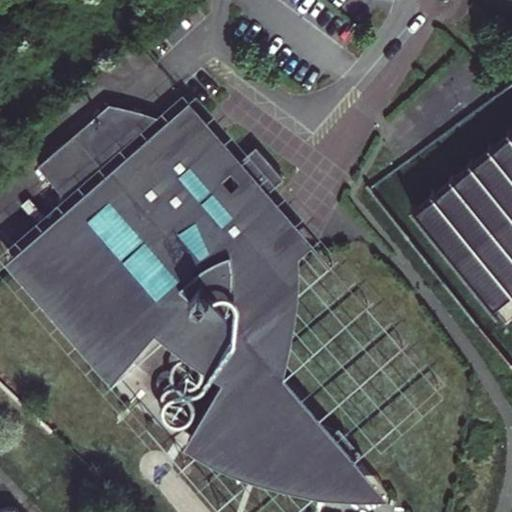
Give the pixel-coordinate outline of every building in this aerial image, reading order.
[(188,94),(164,114),(176,119),(189,125),(203,132),(214,139),(225,146),(238,156),(240,154),(188,94)] [(37,161),(69,198),(9,251),(10,252),(11,254),(12,255),(13,256),(15,258),(16,259),(17,261),(18,262),(19,264),(20,265),(22,266),(23,268),(24,269),(25,271),(26,272),(27,274),(28,275),(30,276),(31,278),(32,279),(33,280),(34,282),(35,283),(37,285),(38,287),(39,288),(40,289),(41,290),(42,292),(44,293),(45,294),(46,296),(47,297),(48,299),(50,300),(51,302),(52,303),(53,304),(54,306),(56,307),(57,308),(58,309),(60,311),(61,312),(62,313),(63,315),(65,316),(66,318),(67,319),(68,320),(70,322),(71,323),(72,324),(73,326),(75,327),(76,328),(77,330),(78,331),(79,332),(81,333),(82,335),(83,336),(85,337),(86,338),(87,340),(89,341),(90,342),(91,343),(93,345),(94,346),(95,347),(96,348),(98,350),(99,351),(101,352),(102,354),(103,355),(105,356),(106,357),(107,359),(108,360),(110,361),(111,362),(113,364),(114,365),(115,366),(117,367),(118,369),(119,370),(163,319),(226,365),(189,429),(190,429),(192,431),(193,432),(195,433),(196,433),(198,434),(199,435),(201,436),(202,437),(204,438),(205,439),(206,439),(208,441),(210,441),(211,442),(212,443),(214,444),(216,445),(217,445),(218,446),(220,447),(222,448),(223,448),(225,450),(226,450),(228,451),(229,451),(231,452),(232,453),(234,454),(235,455),(237,455),(239,456),(240,457),(242,457),(243,458),(245,459),(246,459),(248,460),(250,461),(251,461),(253,462),(254,462),(256,463),(257,464),(259,464),(260,465),(262,465),(264,466),(265,466),(267,467),(269,467),(270,468),(272,469),(274,469),(275,470),(277,470),(279,471),(280,471),(282,471),(283,472),(285,472),(287,473),(288,474),(290,474),(292,474),(293,475),(295,475),(297,475),(298,476),(300,476),(302,476),(303,477),(305,478),(306,478),(308,478),(310,479),(311,479),(313,479),(315,479),(316,480),(318,480),(320,480),(322,480),(323,481),(325,481),(327,481),(328,481),(330,481),(359,456),(360,455),(356,451),(361,446),(339,420),(334,425),(284,368),(271,354),(273,348),(274,342),(276,332),(278,323),(279,316),(280,306),(281,297),(282,288),(282,278),(282,269),(282,259),(282,250),(293,238),(278,226),(276,217),(274,209),(271,202),(268,194),(264,189),(268,186),(283,173),(255,140),(240,154),(238,156),(225,146),(214,139),(203,132),(189,125),(176,119),(164,114),(147,108),(108,99),(37,161)] [(511,132),(421,206),(417,201),(414,204),(511,322),(511,320),(511,132)] [(299,269),(323,248),(268,186),(264,189),(268,194),(271,202),(274,209),(276,217),(278,226),(293,238),(282,250),(282,259),(282,269),(282,278),(282,288),(281,297),(280,306),(279,316),(278,323),(276,332),(274,342),(273,348),(271,354),(284,368),(296,312),(299,269)] [(9,251),(1,258),(2,259),(26,289),(48,314),(91,358),(113,377),(119,370),(118,369),(117,367),(115,366),(114,365),(113,364),(111,362),(110,361),(108,360),(107,359),(106,357),(105,356),(103,355),(102,354),(101,352),(99,351),(98,350),(96,348),(95,347),(94,346),(93,345),(91,343),(90,342),(89,341),(87,340),(86,338),(85,337),(83,336),(82,335),(81,333),(79,332),(78,331),(77,330),(76,328),(75,327),(73,326),(72,324),(71,323),(70,322),(68,320),(67,319),(66,318),(65,316),(63,315),(62,313),(61,312),(60,311),(58,309),(57,308),(56,307),(54,306),(53,304),(52,303),(51,302),(50,300),(48,299),(47,297),(46,296),(45,294),(44,293),(42,292),(41,290),(40,289),(39,288),(38,287),(37,285),(35,283),(34,282),(33,280),(32,279),(31,278),(30,276),(28,275),(27,274),(26,272),(25,271),(24,269),(23,268),(22,266),(20,265),(19,264),(18,262),(17,261),(16,259),(15,258),(13,256),(12,255),(11,254),(10,252),(9,251)] [(390,491),(359,456),(330,481),(328,481),(327,481),(325,481),(323,481),(322,480),(320,480),(318,480),(316,480),(315,479),(313,479),(311,479),(310,479),(308,478),(306,478),(305,478),(303,477),(302,476),(300,476),(298,476),(297,475),(295,475),(293,475),(292,474),(290,474),(288,474),(287,473),(285,472),(283,472),(282,471),(280,471),(279,471),(277,470),(275,470),(274,469),(272,469),(270,468),(269,467),(267,467),(265,466),(264,466),(262,465),(260,465),(259,464),(257,464),(256,463),(254,462),(253,462),(251,461),(250,461),(248,460),(246,459),(245,459),(243,458),(242,457),(240,457),(239,456),(237,455),(235,455),(234,454),(232,453),(231,452),(229,451),(228,451),(226,450),(225,450),(223,448),(222,448),(220,447),(218,446),(217,445),(216,445),(214,444),(212,443),(211,442),(210,441),(208,441),(206,439),(205,439),(204,438),(202,437),(201,436),(199,435),(198,434),(196,433),(195,433),(193,432),(192,431),(190,429),(189,429),(183,439),(198,447),(226,461),(244,469),(263,475),(305,485),(346,490),(370,491),(390,491)]
